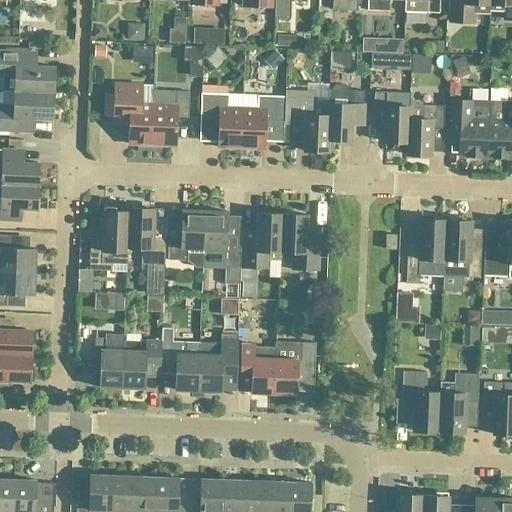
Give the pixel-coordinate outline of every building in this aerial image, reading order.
[(242,0),(243,8),(271,10),(271,0),(242,0)] [(274,0),(274,21),(290,21),(290,0),(274,0)] [(331,0),(331,12),(357,13),(357,0),(331,0)] [(404,1),(404,0),(367,0),(367,13),(389,13),(390,0),(404,1)] [(404,0),(404,1),(404,14),(439,15),(439,0),(404,0)] [(449,0),(449,24),(474,25),(474,16),(489,16),(489,13),(489,0),(449,0)] [(511,0),(489,0),(489,13),(504,13),(503,21),(511,21),(511,0)] [(511,32),(497,33),(497,55),(511,54),(511,32)] [(35,55),(0,53),(0,78),(5,78),(4,93),(14,94),(52,95),(53,69),(34,68),(35,55)] [(409,57),(371,56),(371,71),(408,72),(409,57)] [(150,147),(152,106),(140,106),(141,87),(114,86),(113,128),(129,128),(128,146),(150,147)] [(363,127),(364,93),(350,93),(346,88),(334,87),(330,92),(328,92),(328,103),(327,118),(328,118),(327,142),(350,143),(351,127),(363,127)] [(152,106),(150,147),(175,148),(176,119),(188,120),(189,94),(152,92),(152,106)] [(327,118),(328,103),(316,102),(316,94),(285,92),(284,99),(283,123),(283,126),(293,126),(304,137),(303,153),(327,154),(327,142),(328,118),(327,118)] [(52,95),(14,94),(13,108),(0,107),(0,132),(32,134),(32,120),(51,121),(52,95)] [(373,118),(373,128),(384,128),(384,144),(407,145),(408,121),(409,107),(410,95),(396,95),(374,94),(373,118)] [(240,150),(242,110),(227,110),(228,97),(201,96),(200,120),(218,120),(217,150),(240,150)] [(257,111),(242,110),(240,150),(264,151),(265,122),(283,123),(284,99),(257,98),(257,111)] [(458,159),(486,160),(488,106),(488,104),(448,102),(446,154),(458,155),(458,159)] [(511,104),(506,105),(506,106),(488,106),(486,160),(511,160),(511,104)] [(443,108),(409,107),(408,121),(407,145),(406,157),(430,158),(431,132),(443,132),(443,108)] [(0,186),(1,187),(37,189),(38,165),(22,165),(23,153),(0,151),(0,186)] [(19,211),(36,212),(37,189),(1,187),(0,186),(0,222),(18,223),(19,211)] [(89,272),(111,273),(112,254),(127,254),(127,250),(126,250),(128,210),(127,210),(127,214),(103,213),(102,242),(90,242),(89,272)] [(152,240),(153,211),(128,210),(126,250),(127,250),(141,251),(140,267),(164,268),(165,241),(152,240)] [(203,252),(204,213),(181,212),(180,238),(168,238),(167,262),(187,263),(195,270),(202,270),(203,252)] [(203,252),(202,270),(224,271),(224,286),(239,286),(240,253),(236,252),(236,239),(226,239),(227,217),(227,214),(204,213),(203,252)] [(280,263),(280,253),(282,216),(257,215),(256,233),(242,232),(241,270),(268,271),(268,262),(280,263)] [(306,229),(306,217),(282,216),(280,253),(280,263),(281,254),(292,255),(291,272),(318,273),(319,229),(306,229)] [(442,278),(443,262),(445,222),(420,221),(419,251),(407,250),(405,285),(418,286),(418,277),(442,278)] [(442,278),(479,280),(480,253),(469,253),(470,223),(445,222),(443,262),(442,278)] [(511,282),(511,225),(500,225),(499,254),(484,253),(483,277),(507,278),(511,282)] [(0,273),(33,274),(34,251),(8,250),(8,238),(0,237),(0,273)] [(113,273),(132,272),(131,261),(112,262),(113,273)] [(6,296),(33,297),(33,274),(0,273),(0,308),(6,308),(6,296)] [(161,343),(160,356),(176,356),(175,376),(174,392),(197,393),(199,345),(178,344),(172,344),(172,331),(161,330),(161,343)] [(0,357),(30,359),(31,334),(0,332),(0,357)] [(199,345),(197,393),(220,394),(220,392),(235,392),(237,336),(220,335),(220,345),(199,345)] [(95,340),(94,352),(100,352),(99,389),(121,390),(122,352),(123,343),(123,337),(104,336),(103,340),(95,340)] [(123,343),(122,352),(121,390),(143,391),(144,379),(159,379),(160,356),(161,343),(140,342),(140,343),(123,343)] [(275,361),(274,361),(273,396),(295,397),(296,376),(314,376),(315,345),(288,344),(275,343),(275,349),(275,361)] [(273,396),(274,361),(275,361),(275,349),(253,349),(253,347),(241,346),(239,395),(251,395),(273,396)] [(0,382),(29,383),(30,359),(0,357),(0,382)] [(438,434),(439,394),(425,394),(426,374),(402,373),(401,402),(413,402),(412,433),(438,434)] [(440,384),(439,394),(438,434),(464,435),(465,404),(477,404),(478,376),(454,375),(454,385),(440,384)] [(511,385),(483,384),(482,409),(493,409),(492,436),(511,437),(511,385)] [(110,511),(112,478),(90,477),(89,494),(77,494),(76,511),(110,511)] [(112,478),(110,511),(132,511),(133,479),(112,478)] [(153,511),(155,479),(133,479),(132,511),(153,511)] [(187,511),(188,500),(177,499),(177,480),(155,479),(153,511),(187,511)] [(0,511),(12,511),(14,482),(0,481),(0,511)] [(188,500),(187,511),(221,511),(223,482),(200,481),(200,500),(188,500)] [(35,504),(36,483),(14,482),(12,511),(52,511),(53,505),(35,504)] [(243,511),(244,483),(223,482),(221,511),(243,511)] [(264,511),(266,484),(244,483),(243,511),(264,511)] [(266,484),(264,511),(286,511),(287,484),(266,484)] [(308,511),(310,485),(287,484),(286,511),(308,511)] [(421,511),(422,498),(397,497),(396,511),(421,511)] [(422,498),(421,511),(446,511),(447,499),(422,498)] [(496,511),(497,501),(474,500),(473,511),(496,511)] [(511,511),(511,501),(497,501),(496,511),(511,511)]
